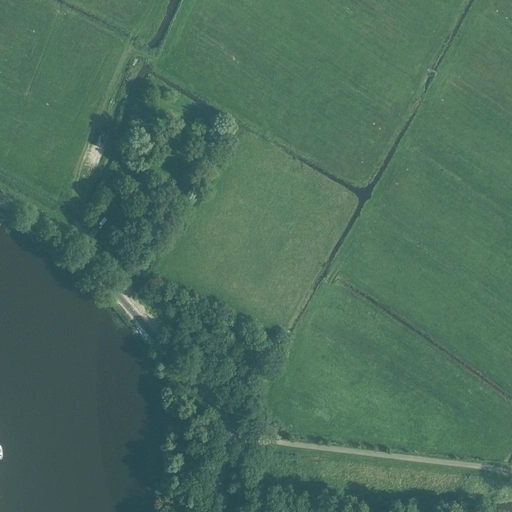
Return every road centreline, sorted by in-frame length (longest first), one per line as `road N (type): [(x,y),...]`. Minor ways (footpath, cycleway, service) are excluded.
road 1 (unclassified): [(206,511),(225,455),(220,411),(103,277),(0,210)]
road 2 (track): [(138,25),(78,174),(81,260)]
